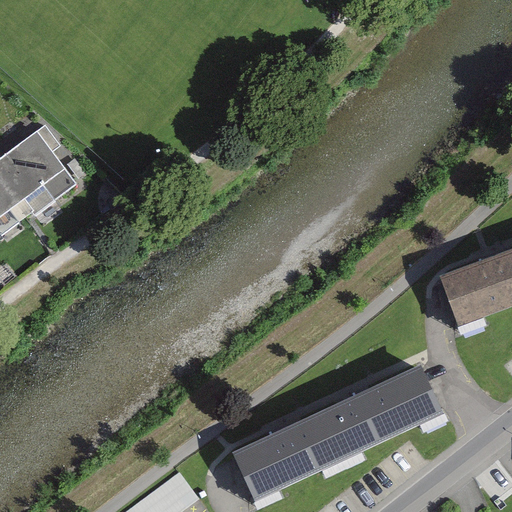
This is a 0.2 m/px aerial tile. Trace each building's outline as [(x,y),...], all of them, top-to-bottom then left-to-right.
[(0,161),(0,181),(28,219),(75,184),(51,151),(58,145),(45,128),(0,161)] [(0,239),(28,219),(0,181),(0,239)] [(460,322),(511,302),(511,254),(445,280),(460,322)] [(322,417),(340,457),(438,412),(420,372),(322,417)] [(256,496),(340,457),(322,417),(237,456),(256,496)] [(179,473),(126,511),(184,511),(200,501),(179,473)]
